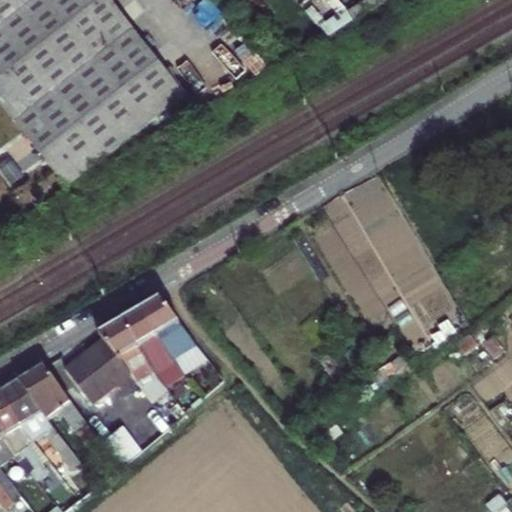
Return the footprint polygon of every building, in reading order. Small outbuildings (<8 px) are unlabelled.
[(0,0),(0,105),(54,174),(64,188),(186,96),(109,0),(0,0)] [(404,263),(390,271),(425,336),(458,319),(394,198),(366,212),(390,258),(398,253),(404,263)] [(171,356),(176,363),(198,349),(160,299),(141,309),(171,356)] [(171,356),(141,309),(122,321),(152,368),(171,356)] [(100,334),(106,342),(133,377),(138,384),(154,372),(152,368),(122,321),(100,334)] [(133,377),(106,342),(67,371),(93,406),(133,377)] [(224,384),(212,366),(201,374),(214,391),(224,384)] [(18,382),(43,414),(59,405),(94,452),(104,445),(102,443),(43,367),(18,382)] [(204,400),(190,381),(180,388),(194,408),(204,400)] [(43,414),(18,382),(1,392),(21,427),(35,419),(62,455),(71,450),(43,414)] [(21,427),(1,392),(0,392),(0,433),(3,438),(21,427)] [(171,395),(155,407),(171,427),(187,415),(171,395)] [(122,427),(102,443),(104,445),(121,469),(142,452),(122,427)] [(0,433),(0,457),(11,451),(3,438),(0,433)] [(30,451),(19,460),(32,477),(44,468),(30,451)] [(0,502),(5,510),(0,511),(32,511),(0,471),(0,502)] [(52,511),(50,511),(60,511),(54,503),(50,506),(52,511)]
